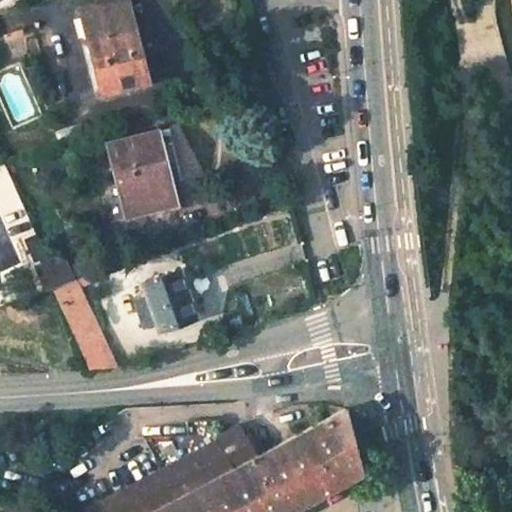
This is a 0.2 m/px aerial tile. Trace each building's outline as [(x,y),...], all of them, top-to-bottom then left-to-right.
[(100,91),(145,80),(140,51),(131,53),(126,29),(134,28),(126,0),(119,0),(80,9),(87,39),(100,91)] [(134,28),(126,29),(131,53),(140,51),(134,28)] [(181,180),(169,128),(108,142),(124,214),(171,203),(166,183),(181,180)] [(194,317),(177,267),(138,281),(156,330),(194,317)] [(69,308),(86,346),(109,337),(92,298),(69,308)] [(286,511),(331,488),(340,504),(361,492),(360,471),(344,406),(245,459),(228,428),(77,511),(286,511)]
